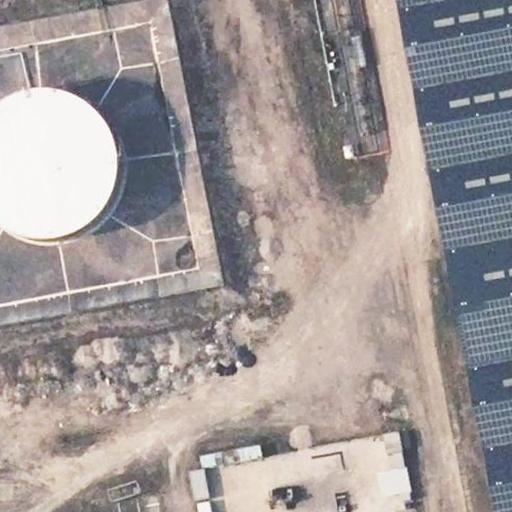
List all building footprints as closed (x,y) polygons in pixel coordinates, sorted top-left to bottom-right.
[(511,0),(402,0),(454,263),(511,252),(511,0)] [(127,154),(124,139),(121,132),(113,119),(102,108),(90,99),(76,93),(62,89),(54,88),(39,89),(23,94),(15,97),(8,101),(1,107),(0,107),(0,225),(3,228),(18,237),(34,242),(43,244),(60,243),(77,239),(92,232),(104,223),(114,211),(121,198),(126,184),(128,169),(127,154)] [(511,348),(511,252),(454,263),(471,356),(511,348)] [(511,511),(511,348),(471,356),(501,511),(511,511)] [(372,436),(383,495),(411,490),(400,431),(372,436)]
